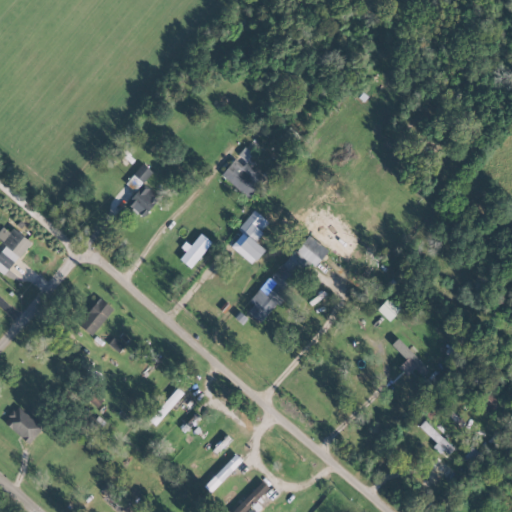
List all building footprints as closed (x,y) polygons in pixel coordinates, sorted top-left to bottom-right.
[(252,153),(242,146),(219,175),(248,197),(264,178),(244,162),(252,153)] [(132,174),(142,182),(151,171),(141,163),(132,174)] [(142,217),(159,196),(142,182),(125,203),(142,217)] [(230,247),(252,263),(263,249),(254,242),(268,222),(252,210),(238,229),(241,232),(230,247)] [(0,241),(19,256),(29,243),(4,223),(0,228),(0,241)] [(191,268),(210,241),(198,233),(179,260),(191,268)] [(327,250),(305,233),(251,302),(253,304),(246,312),(258,321),(306,261),(314,267),(327,250)] [(78,325),(92,335),(112,308),(98,297),(78,325)] [(399,309),(387,297),(376,309),(388,321),(399,309)] [(428,370),(397,338),(390,344),(422,377),(428,370)] [(4,423),(28,443),(42,426),(18,406),(4,423)] [(244,511),(268,487),(261,480),(230,511),(244,511)] [(124,511),(132,511),(134,510),(106,484),(100,490),(124,511)]
